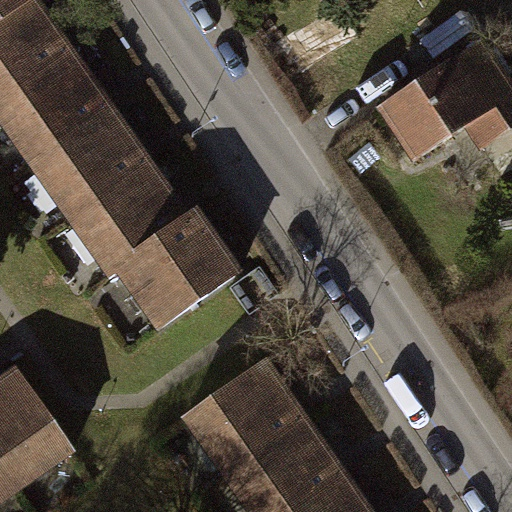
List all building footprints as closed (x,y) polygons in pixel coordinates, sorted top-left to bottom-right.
[(0,19),(0,103),(1,104),(67,58),(27,0),(0,19)] [(0,0),(0,19),(27,0),(0,0)] [(511,90),(480,43),(378,110),(412,160),(466,125),(480,145),(511,123),(511,90)] [(40,160),(106,114),(67,58),(1,104),(40,160)] [(79,216),(145,169),(106,114),(40,160),(79,216)] [(127,266),(185,225),(145,169),(79,216),(119,272),(127,266)] [(234,277),(193,220),(185,225),(127,266),(168,324),(234,277)] [(352,511),(253,369),(188,415),(255,511),(352,511)] [(0,483),(57,443),(11,378),(0,385),(0,483)]
